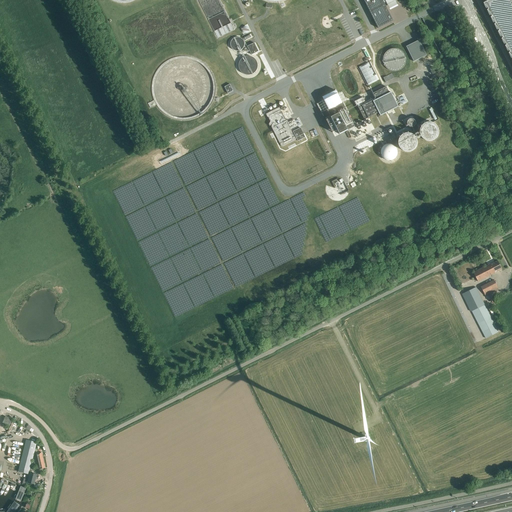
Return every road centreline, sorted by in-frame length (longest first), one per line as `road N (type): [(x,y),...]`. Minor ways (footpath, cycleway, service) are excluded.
road 1 (unclassified): [(0,402),(30,412),(62,446),(80,447),(511,231)]
road 2 (unknown): [(473,145),(464,108),(418,16)]
road 3 (unclassified): [(40,511),(49,455),(33,426),(0,404)]
